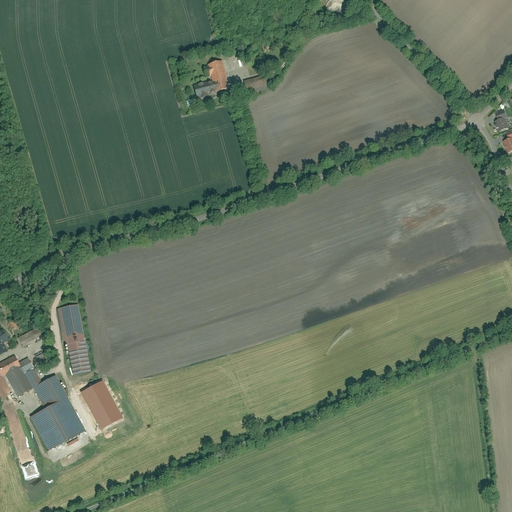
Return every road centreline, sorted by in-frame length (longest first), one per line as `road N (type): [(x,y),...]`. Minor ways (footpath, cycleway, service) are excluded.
road 1 (unclassified): [(478,120),(189,222),(45,260),(0,288)]
road 2 (unclassified): [(511,331),(84,511)]
road 3 (unclassified): [(478,120),(364,0)]
